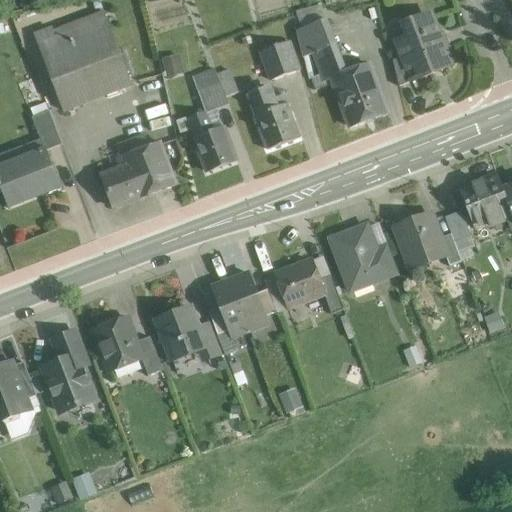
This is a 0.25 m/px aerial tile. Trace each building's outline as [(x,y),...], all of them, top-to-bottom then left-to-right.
[(102,15),(53,34),(51,29),(34,35),(63,108),(129,82),(102,15)] [(432,19),(418,24),(413,22),(408,24),(406,29),(410,38),(401,42),(407,57),(409,63),(407,68),(413,83),(452,67),(433,18),(432,18),(432,19)] [(327,21),(296,33),(303,59),(316,54),(315,53),(336,45),(327,21)] [(284,42),(260,53),(273,82),(297,71),(284,42)] [(336,45),(315,53),(316,54),(324,75),(326,82),(333,80),(347,74),(336,45)] [(164,60),(169,79),(187,74),(181,56),(164,60)] [(407,57),(393,62),(400,87),(412,82),(412,83),(413,83),(407,68),(409,63),(407,57)] [(347,74),(333,80),(334,84),(351,128),(388,113),(370,65),(347,74)] [(216,70),(193,79),(199,94),(221,85),(218,77),(216,70)] [(231,72),(218,77),(221,85),(226,98),(239,93),(231,72)] [(324,75),(312,80),(315,91),(334,84),(333,80),(326,82),(324,75)] [(221,85),(199,94),(206,113),(207,113),(208,114),(215,111),(229,106),(226,98),(221,85)] [(264,95),(245,102),(254,125),(273,118),(264,95)] [(49,109),(33,115),(41,136),(45,146),(46,145),(48,148),(62,143),(49,109)] [(206,113),(188,120),(196,140),(195,140),(208,173),(237,162),(224,129),(222,130),(215,111),(208,114),(207,113),(206,113)] [(273,118),(254,125),(265,154),(296,142),(285,113),(273,118)] [(41,136),(15,146),(19,156),(0,163),(0,181),(2,181),(11,204),(61,184),(48,148),(46,145),(45,146),(41,136)] [(153,150),(148,137),(117,149),(125,170),(136,197),(176,181),(162,146),(153,150)] [(15,146),(0,151),(0,163),(19,156),(15,146)] [(125,170),(104,178),(115,205),(136,197),(125,170)] [(497,177),(460,192),(475,230),(511,215),(503,191),(497,177)] [(511,187),(503,191),(511,215),(511,187)] [(461,213),(445,219),(452,235),(455,243),(470,237),(461,213)] [(431,215),(395,228),(410,266),(444,253),(445,253),(440,239),(431,215)] [(367,227),(330,241),(351,293),(387,279),(377,253),(367,227)] [(455,243),(452,235),(440,239),(445,253),(444,253),(450,268),(462,263),(455,243)] [(388,248),(377,253),(387,279),(399,274),(388,248)] [(313,263),(276,277),(288,309),(324,295),(325,294),(321,281),(313,263)] [(249,275),(231,282),(251,332),(269,325),(266,317),(257,295),(249,275)] [(344,311),(331,277),(321,281),(325,294),(324,295),(332,315),(344,311)] [(231,282),(213,289),(221,309),(232,339),(251,332),(231,282)] [(277,313),(269,291),(257,295),(266,317),(277,313)] [(209,314),(213,324),(225,354),(226,357),(238,353),(232,339),(221,309),(209,314)] [(184,311),(157,321),(164,339),(162,344),(167,346),(173,362),(205,350),(206,349),(199,329),(193,314),(187,316),(184,311)] [(487,332),(502,326),(497,312),(481,318),(487,332)] [(127,320),(95,332),(101,347),(100,349),(103,358),(106,359),(111,373),(142,361),(143,361),(136,344),(127,320)] [(213,324),(199,329),(206,349),(205,350),(208,360),(225,354),(213,324)] [(76,332),(52,341),(61,363),(77,357),(81,369),(89,366),(76,332)] [(164,372),(151,338),(136,344),(143,361),(142,361),(149,377),(164,372)] [(61,363),(44,370),(61,413),(94,401),(81,369),(77,357),(61,363)] [(37,397),(24,363),(13,368),(26,401),(37,397)] [(12,364),(0,368),(0,422),(2,422),(6,426),(21,420),(22,415),(30,411),(26,401),(13,368),(12,364)] [(286,412),(301,405),(293,388),(278,394),(286,412)] [(71,479),(79,500),(96,493),(88,472),(71,479)]
